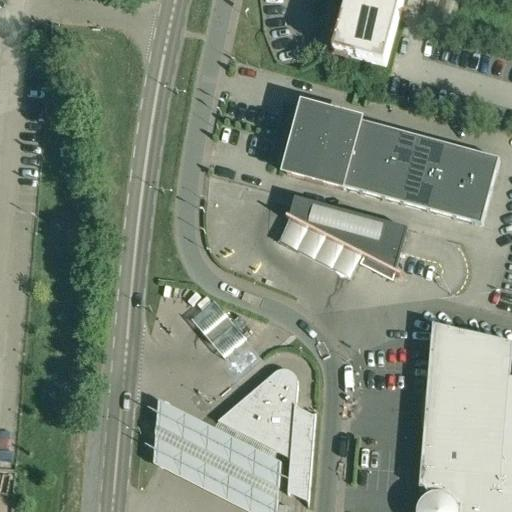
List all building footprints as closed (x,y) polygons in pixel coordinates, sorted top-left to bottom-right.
[(347,0),(345,11),(334,37),(326,52),(386,68),(404,0),(347,0)] [(361,124),(305,109),(287,175),(343,191),(361,124)] [(362,124),(343,191),(483,229),(500,163),(362,124)] [(405,241),(408,231),(296,201),(294,210),(291,221),(289,220),(288,222),(365,261),(362,267),(394,284),(405,241)] [(227,320),(206,337),(213,346),(236,328),(227,320)] [(511,378),(511,346),(434,327),(428,397),(432,397),(429,433),(425,433),(420,492),(426,493),(430,499),(429,500),(427,501),(425,503),(423,505),(422,507),(420,509),(420,511),(419,511),(511,511),(511,381),(511,378)] [(296,424),(299,387),(298,384),(298,382),(297,380),(295,378),(294,376),(292,375),(289,374),(287,373),(285,373),(282,373),(280,373),(278,374),(276,376),(219,424),(220,425),(292,462),(289,497),(310,499),(316,425),(296,424)] [(280,511),(285,472),(162,414),(156,474),(230,511),(280,511)]
